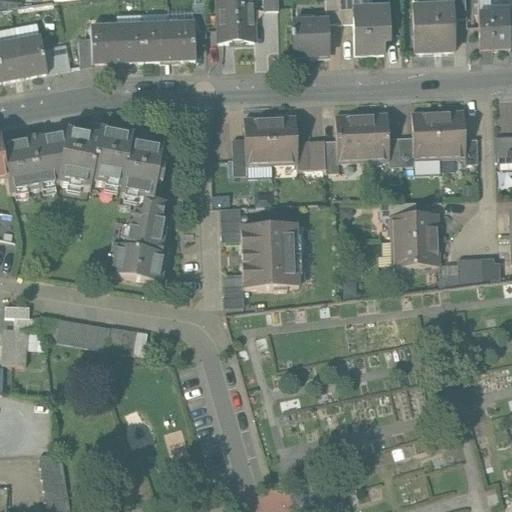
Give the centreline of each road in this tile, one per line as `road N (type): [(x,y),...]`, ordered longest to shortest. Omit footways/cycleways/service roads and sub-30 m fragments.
road 1 (residential): [(203,90),(209,329),(254,511)]
road 2 (residential): [(203,90),(480,79)]
road 3 (residential): [(0,115),(203,90)]
road 4 (residential): [(480,79),(485,231)]
